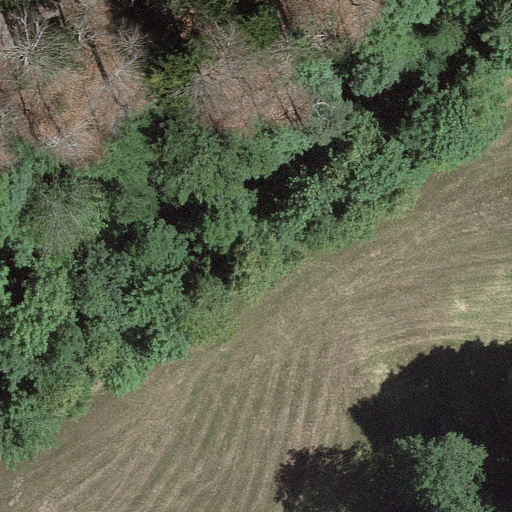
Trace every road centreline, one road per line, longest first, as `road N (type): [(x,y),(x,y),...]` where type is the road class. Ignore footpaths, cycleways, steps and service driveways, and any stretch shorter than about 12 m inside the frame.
road 1 (track): [(0,440),(511,98)]
road 2 (track): [(0,191),(385,48),(511,13)]
